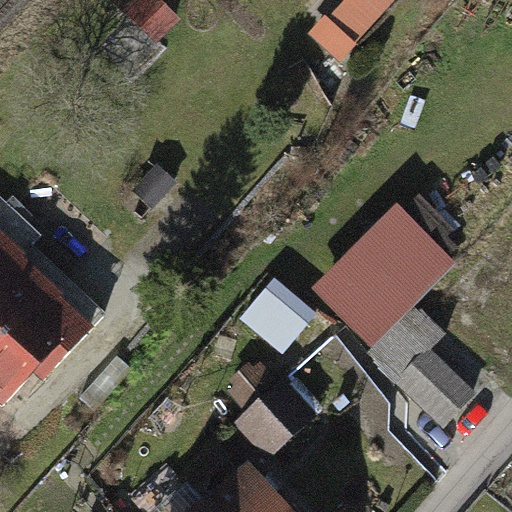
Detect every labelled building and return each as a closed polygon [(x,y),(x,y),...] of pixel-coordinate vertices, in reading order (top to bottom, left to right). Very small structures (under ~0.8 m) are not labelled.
[(333,0),(309,25),(345,60),(402,0),(333,0)] [(55,227),(10,183),(0,193),(0,385),(22,407),(121,303),(84,268),(66,286),(31,253),(55,227)] [(459,268),(401,209),(317,291),(374,350),(459,268)] [(511,374),(511,277),(501,269),(452,324),(510,376),(511,374)] [(480,386),(433,345),(400,384),(447,424),(480,386)] [(297,383),(243,428),(273,464),(327,419),(297,383)] [(224,508),(227,511),(303,511),(266,470),(224,508)]
